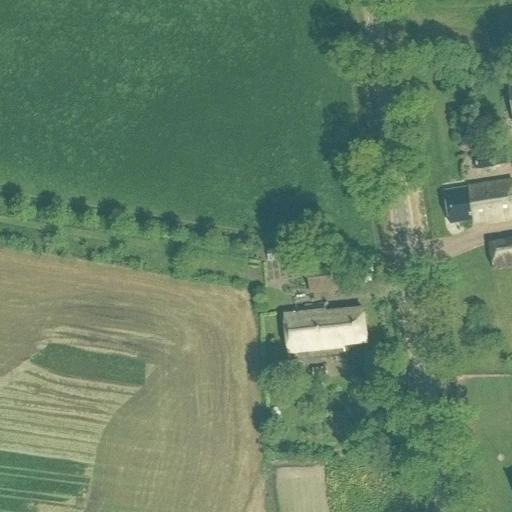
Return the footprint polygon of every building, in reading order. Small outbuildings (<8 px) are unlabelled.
[(476,170),(508,165),(506,155),(475,160),(476,170)] [(474,224),(474,225),(474,227),(486,225),(486,228),(511,223),(511,186),(511,182),(444,193),(450,228),(474,224)] [(493,272),(511,268),(511,240),(488,244),(493,272)] [(310,295),(332,293),(329,266),(307,269),(310,295)] [(328,313),(328,308),(286,312),(290,357),(345,352),(345,345),(370,342),(366,309),(328,313)] [(314,381),(328,380),(326,368),(313,370),(314,381)]
